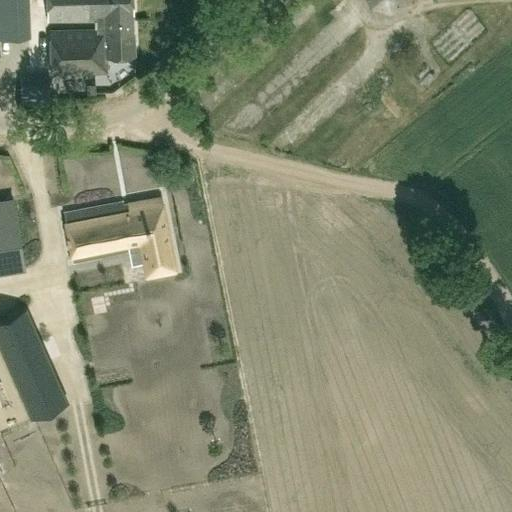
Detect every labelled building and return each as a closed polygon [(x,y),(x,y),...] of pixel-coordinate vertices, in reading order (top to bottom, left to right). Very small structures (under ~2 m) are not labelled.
[(134,55),(133,33),(132,18),(133,18),(132,0),(46,0),(47,20),(96,18),(96,28),(50,29),(51,74),(107,72),(106,56),(134,55)] [(367,0),(369,5),(390,10),(399,0),(367,0)] [(24,74),(20,80),(21,104),(50,103),(49,74),(24,74)] [(391,132),(403,119),(385,104),(374,116),(391,132)] [(122,201),(64,212),(73,260),(141,247),(146,274),(174,269),(161,196),(123,203),(122,201)] [(0,265),(30,260),(22,223),(9,226),(6,209),(0,209),(0,265)] [(130,291),(125,270),(111,273),(116,294),(130,291)] [(113,274),(84,277),(90,326),(103,324),(104,339),(120,337),(113,274)] [(23,308),(0,317),(0,339),(33,415),(64,402),(23,308)] [(137,346),(103,351),(111,401),(145,396),(137,346)]
